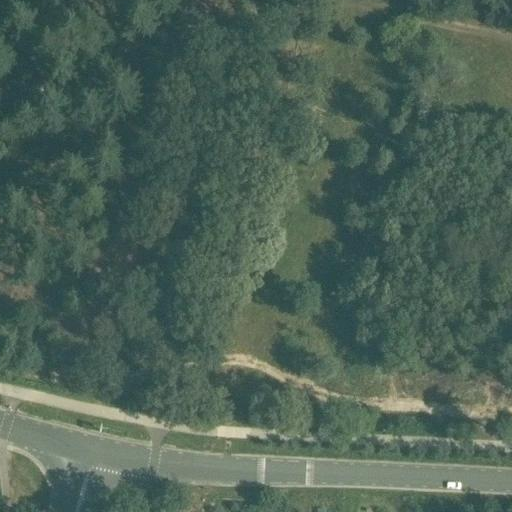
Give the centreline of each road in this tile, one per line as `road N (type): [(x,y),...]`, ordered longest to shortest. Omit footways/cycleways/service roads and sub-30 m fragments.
road 1 (track): [(511,416),(373,405),(241,358),(100,384),(0,369)]
road 2 (primary): [(511,482),(188,469),(94,452)]
road 3 (track): [(132,379),(257,0)]
road 4 (track): [(0,86),(132,136),(198,173)]
road 5 (track): [(310,0),(511,37)]
